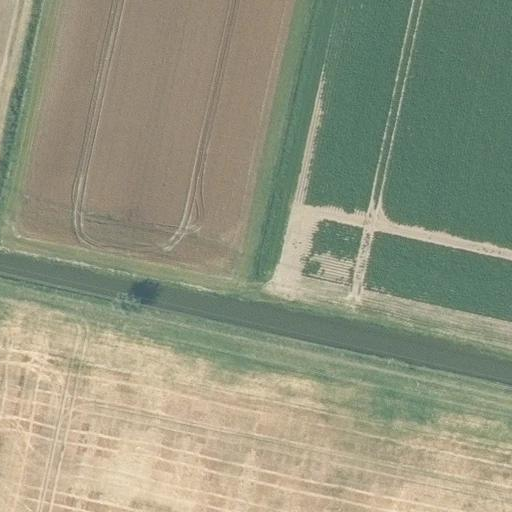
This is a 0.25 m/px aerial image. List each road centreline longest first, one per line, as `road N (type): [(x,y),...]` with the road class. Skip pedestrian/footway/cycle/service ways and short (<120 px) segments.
road 1 (track): [(511,346),(0,238)]
road 2 (track): [(0,299),(511,402)]
